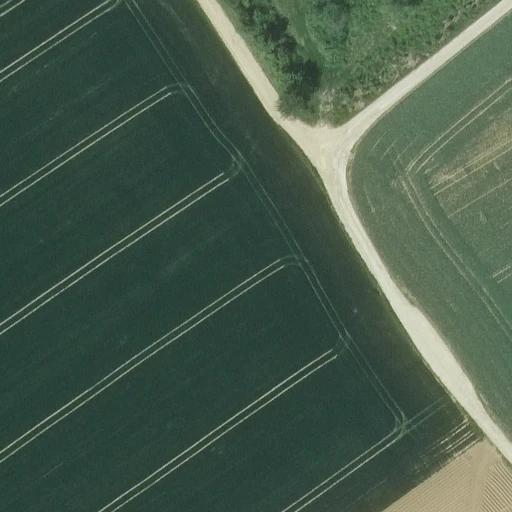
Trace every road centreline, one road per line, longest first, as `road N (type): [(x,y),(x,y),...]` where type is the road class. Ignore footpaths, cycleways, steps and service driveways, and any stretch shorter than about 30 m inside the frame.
road 1 (track): [(511,4),(316,158),(432,362),(511,454)]
road 2 (track): [(316,158),(206,0)]
